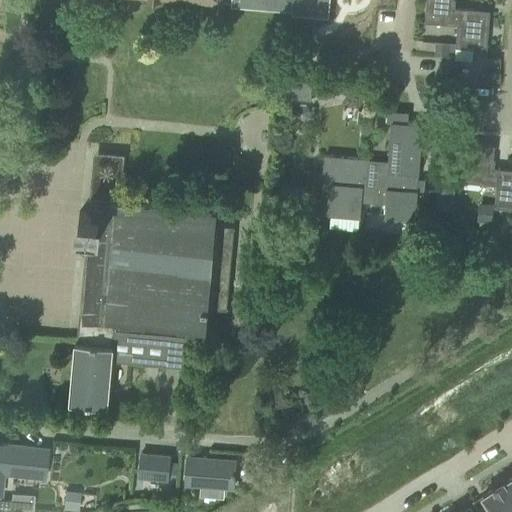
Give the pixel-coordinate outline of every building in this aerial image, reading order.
[(210,0),(221,1),(221,0),(233,0),(233,2),(294,8),(294,11),(327,14),(328,0),(210,0)] [(454,24),(455,8),(455,0),(425,0),(423,21),(454,24)] [(455,8),(454,24),(457,24),(456,39),(456,43),(455,53),(454,59),(472,61),(473,48),(487,49),(490,10),(455,8)] [(436,41),(435,53),(442,54),(443,42),(436,41)] [(313,72),(287,70),(285,97),(311,99),(313,72)] [(484,82),(499,84),(500,72),(485,71),(484,82)] [(305,105),(299,105),(295,109),(294,115),(298,119),(304,120),(309,116),(309,110),(305,105)] [(358,110),(357,121),(369,122),(369,110),(358,110)] [(368,159),(366,187),(377,187),(376,201),(385,202),(383,217),(414,220),(422,123),(408,122),(409,112),(387,110),(386,122),(392,122),(389,161),(376,160),(368,159)] [(463,181),(493,184),(495,168),(492,167),(494,145),(467,142),(463,181)] [(90,306),(96,306),(94,326),(114,328),(141,330),(143,311),(205,316),(206,307),(227,309),(234,225),(214,223),(214,215),(143,208),(143,205),(128,204),(128,207),(109,206),(111,183),(122,175),(123,163),(115,154),(103,153),(94,161),(93,172),(102,182),(99,213),(79,212),(78,230),(98,231),(96,247),(86,246),(84,263),(94,264),(90,306)] [(321,202),(320,212),(331,213),(329,227),(358,229),(360,215),(361,200),(373,201),(376,201),(377,187),(366,187),(368,159),(325,155),(321,196),(321,202)] [(511,169),(495,168),(493,184),(497,185),(495,206),(511,208),(511,169)] [(442,178),(441,191),(453,192),(455,179),(442,178)] [(492,206),(479,204),(477,221),(490,223),(492,206)] [(114,328),(94,326),(93,342),(75,341),(70,402),(108,405),(109,385),(112,360),(167,365),(170,333),(141,330),(114,328)] [(0,443),(0,491),(2,472),(44,476),(44,468),(47,448),(22,446),(0,443)] [(141,453),(139,475),(168,478),(171,456),(141,453)] [(188,456),(185,483),(201,485),(220,486),(233,487),(236,459),(188,456)] [(511,511),(511,476),(505,481),(504,480),(494,486),(495,487),(483,495),(493,511),(511,511)] [(64,509),(78,510),(80,493),(66,492),(64,509)]
